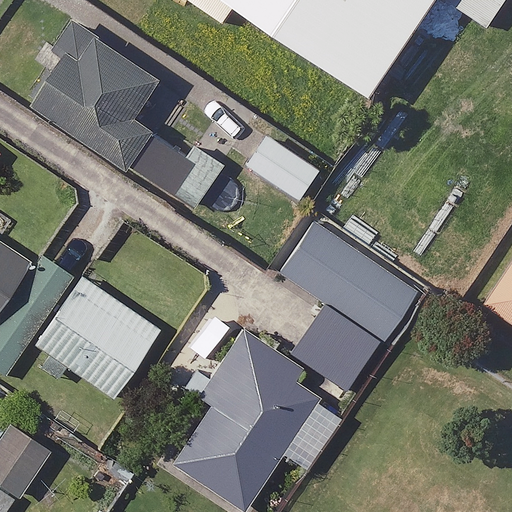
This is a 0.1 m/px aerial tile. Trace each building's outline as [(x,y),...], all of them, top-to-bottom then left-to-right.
[(395,0),(120,0),(118,4),(304,132),(395,0)] [(87,27),(36,107),(127,165),(153,123),(139,114),(163,76),(87,27)] [(325,167),(271,132),(251,162),(304,198),(325,167)] [(233,162),(205,141),(170,189),(197,210),(233,162)] [(511,215),(434,328),(511,382),(511,215)] [(417,288),(316,218),(280,270),(381,340),(417,288)] [(33,339),(74,281),(0,229),(0,368),(8,374),(33,339)] [(74,281),(33,339),(51,352),(42,366),(55,376),(64,362),(112,396),(161,326),(81,270),(74,281)] [(299,364),(243,327),(198,395),(208,401),(169,459),(243,508),(317,397),(290,378),(299,364)] [(0,481),(19,494),(49,449),(9,422),(0,434),(0,481)]
